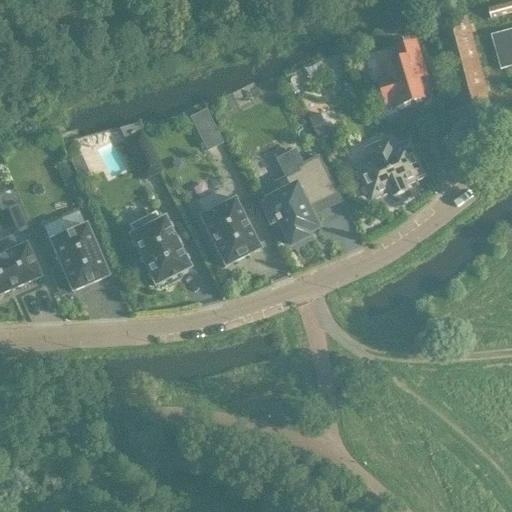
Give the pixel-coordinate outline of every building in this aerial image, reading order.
[(511,2),(489,9),(491,20),(511,14),(511,2)] [(467,17),(436,25),(458,111),(489,103),(467,17)] [(511,30),(491,37),(500,71),(511,67),(511,30)] [(416,43),(394,50),(398,62),(383,67),(387,79),(379,82),(386,105),(394,102),(396,109),(424,100),(418,80),(426,78),(416,43)] [(489,103),(458,111),(448,114),(454,133),(453,133),(458,152),(499,141),(489,103)] [(221,144),(205,111),(190,119),(207,151),(221,144)] [(320,114),(309,119),(318,138),(328,133),(320,114)] [(136,125),(118,130),(124,142),(140,134),(136,125)] [(160,173),(140,134),(124,142),(144,181),(160,173)] [(372,160),(357,167),(372,199),(390,191),(393,198),(396,196),(395,194),(404,190),(405,192),(408,191),(405,185),(423,177),(409,144),(394,151),(390,141),(368,151),(372,160)] [(271,203),(264,207),(273,224),(278,222),(279,224),(281,223),(292,246),(294,245),(295,245),(296,245),(296,244),(307,239),(308,238),(310,237),(309,234),(319,229),(316,224),(308,207),(315,203),(316,206),(338,195),(319,158),(304,165),(296,150),(276,160),(286,179),(277,184),(282,195),(275,198),(273,199),(270,201),(271,203)] [(457,154),(449,157),(454,172),(462,170),(457,154)] [(68,164),(57,169),(65,187),(76,182),(68,164)] [(223,190),(195,203),(202,217),(200,218),(200,217),(198,218),(199,220),(223,267),(223,269),(225,268),(257,252),(259,251),(258,249),(257,249),(234,203),(234,202),(233,201),(231,202),(229,203),(223,190)] [(19,206),(9,210),(19,234),(30,229),(19,206)] [(78,212),(43,227),(71,293),(106,278),(78,212)] [(188,268),(163,221),(164,221),(163,219),(162,220),(159,222),(145,229),(141,220),(128,227),(133,235),(129,237),(129,236),(128,237),(129,239),(129,238),(153,286),(154,288),(155,287),(155,286),(164,282),(165,282),(167,286),(180,280),(177,275),(179,275),(178,274),(187,270),(189,270),(188,268)] [(0,295),(39,278),(25,246),(16,250),(11,238),(0,242),(0,295)] [(142,511),(137,489),(120,493),(125,511),(142,511)]
